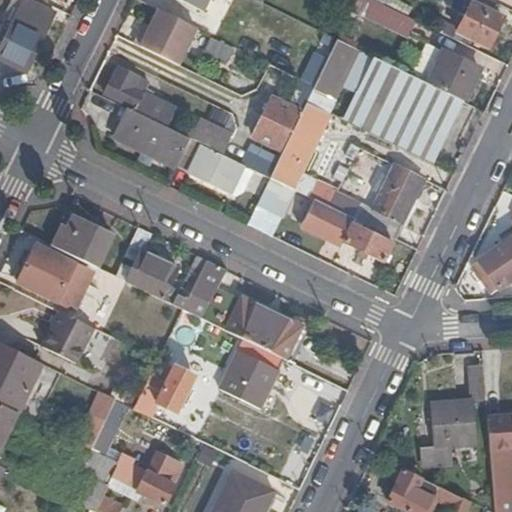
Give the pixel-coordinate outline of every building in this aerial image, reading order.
[(0,58),(26,71),(53,13),(26,0),(10,0),(2,17),(12,22),(0,45),(0,58)] [(210,0),(173,0),(204,15),(210,0)] [(406,37),(414,21),(371,0),(355,0),(351,10),(406,37)] [(458,20),(467,1),(463,0),(447,0),(441,12),(458,20)] [(438,32),(467,47),(470,40),(487,47),(501,17),(476,6),(472,13),(469,19),(464,17),(458,29),(438,20),(433,30),(438,32)] [(141,30),(134,44),(178,66),(197,29),(159,10),(147,33),(141,30)] [(469,19),(472,13),(467,11),(464,17),(469,19)] [(435,164),(464,102),(410,76),(386,64),(336,40),(323,67),(314,86),(306,103),(323,111),(329,114),(342,88),(354,94),(341,120),(403,149),(435,164)] [(410,76),(464,102),(479,71),(425,46),(410,76)] [(314,86),(323,67),(313,63),(304,81),(314,86)] [(135,109),(133,113),(168,130),(177,111),(142,93),(146,83),(117,68),(111,79),(111,78),(103,94),(135,109)] [(297,111),(301,112),(306,103),(314,86),(304,81),(298,79),(285,106),(268,98),(250,136),(278,149),(297,111)] [(269,179),(291,190),(312,200),(327,208),(333,195),(292,175),(323,111),(306,103),(301,112),(269,179)] [(115,140),(172,169),(173,167),(187,139),(181,136),(168,130),(133,113),(129,111),(115,140)] [(181,136),(187,139),(222,156),(231,137),(198,122),(194,131),(185,128),(181,136)] [(247,138),(233,132),(231,137),(222,156),(235,162),(247,138)] [(227,193),(240,165),(235,162),(222,156),(187,139),(173,167),(227,193)] [(400,243),(429,182),(394,165),(373,209),(362,203),(354,221),(392,239),(400,243)] [(266,185),(255,207),(277,219),(291,190),(269,179),(266,185)] [(333,195),(327,208),(350,219),(356,206),(333,195)] [(327,208),(312,200),(297,228),(338,249),(341,243),(349,226),(352,220),(350,219),(327,208)] [(58,233),(52,247),(96,269),(111,237),(72,219),(67,229),(64,236),(58,233)] [(389,244),(392,239),(354,221),(352,220),(349,226),(389,244)] [(381,262),(389,244),(349,226),(341,243),(381,262)] [(62,227),(58,233),(64,236),(67,229),(62,227)] [(142,253),(151,235),(137,228),(123,256),(134,263),(140,251),(142,253)] [(498,290),(511,281),(511,240),(502,247),(479,263),(489,277),(498,290)] [(34,246),(23,268),(17,281),(16,283),(72,311),(82,294),(64,285),(73,265),(34,246)] [(171,305),(173,301),(163,297),(176,269),(142,253),(140,251),(134,263),(125,283),(171,305)] [(189,301),(176,295),(173,301),(171,305),(181,310),(200,319),(215,289),(224,270),(207,262),(196,283),(198,284),(189,301)] [(17,281),(23,268),(18,265),(12,279),(17,281)] [(296,327),(215,289),(200,319),(243,340),(280,358),(296,327)] [(60,313),(58,312),(40,347),(74,364),(93,328),(60,313)] [(306,331),(296,327),(280,358),(291,363),(306,331)] [(243,340),(219,389),(257,407),(280,358),(243,340)] [(149,341),(143,353),(156,359),(162,347),(149,341)] [(36,362),(0,344),(0,406),(15,414),(39,364),(36,362)] [(156,362),(140,395),(147,399),(163,365),(156,362)] [(483,365),(468,366),(471,400),(472,399),(486,398),(483,365)] [(156,402),(176,411),(192,379),(172,369),(165,384),(161,382),(152,398),(157,401),(156,402)] [(471,400),(430,402),(433,444),(419,445),(420,464),(450,463),(449,443),(475,442),(472,399),(471,400)] [(0,406),(0,445),(15,414),(0,406)] [(511,417),(487,419),(493,495),(511,494),(511,417)] [(116,432),(102,425),(90,450),(104,457),(116,432)] [(167,443),(173,432),(157,425),(152,436),(167,443)] [(104,457),(90,450),(79,472),(92,478),(79,507),(90,511),(93,511),(102,494),(109,480),(116,463),(104,457)] [(122,466),(116,463),(109,480),(121,486),(122,484),(136,491),(136,493),(162,504),(171,485),(164,481),(172,463),(155,454),(144,476),(122,466)] [(180,466),(172,463),(164,481),(171,485),(180,466)] [(443,490),(403,470),(387,501),(409,511),(424,511),(432,497),(450,505),(447,511),(448,511),(464,511),(469,502),(443,490)] [(262,511),(272,494),(232,474),(213,511),(262,511)] [(102,494),(93,511),(104,511),(106,509),(111,498),(102,494)]
